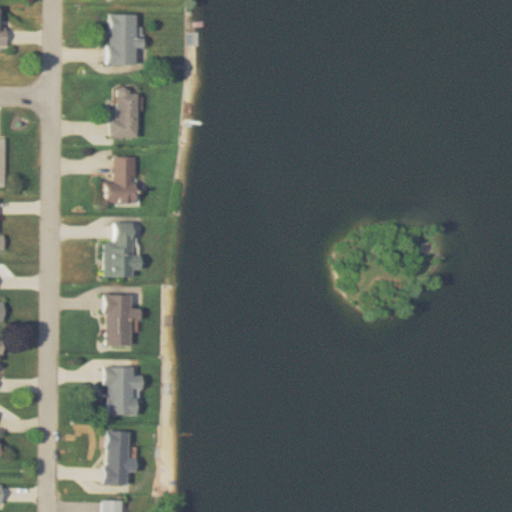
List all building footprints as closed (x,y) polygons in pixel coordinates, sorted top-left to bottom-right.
[(137,65),(137,48),(145,48),(145,37),(138,37),(139,14),(109,14),(109,65),(137,65)] [(117,119),(110,119),(110,138),(139,138),(139,88),(117,88),(117,119)] [(113,157),(113,183),(105,183),(105,206),(139,206),(139,157),(113,157)] [(104,279),(135,279),(135,270),(142,270),(142,258),(135,258),(135,223),(115,223),(114,243),(104,243),(104,279)] [(98,295),(97,348),(131,348),(132,309),(125,308),(125,295),(98,295)] [(133,376),(128,376),(128,367),(98,367),(98,415),(133,415),(133,376)] [(123,458),(124,432),(99,431),(96,483),(121,485),(122,471),(128,472),(129,458),(123,458)] [(94,511),(118,511),(119,500),(95,500),(94,511)]
